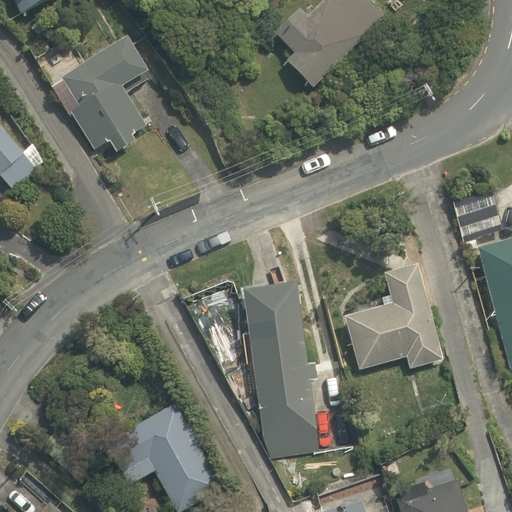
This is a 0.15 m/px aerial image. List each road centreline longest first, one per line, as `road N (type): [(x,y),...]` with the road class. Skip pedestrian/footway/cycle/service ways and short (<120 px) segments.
road 1 (residential): [(0,383),(101,275),(457,123),(497,86),(511,51)]
road 2 (unknown): [(0,49),(15,67),(101,275),(278,511)]
